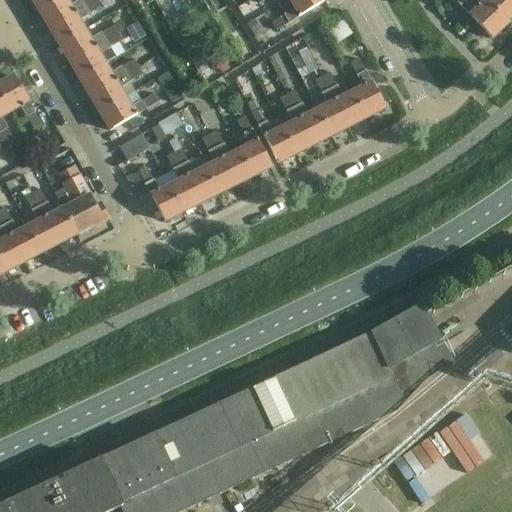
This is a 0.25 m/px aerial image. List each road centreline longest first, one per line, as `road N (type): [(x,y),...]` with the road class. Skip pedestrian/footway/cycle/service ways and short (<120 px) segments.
road 1 (secondary): [(0,454),(393,269),(511,196)]
road 2 (residential): [(148,254),(174,249),(431,117)]
road 3 (residential): [(148,254),(23,38)]
road 4 (residential): [(0,306),(94,258),(148,254)]
road 5 (residential): [(431,117),(360,0)]
